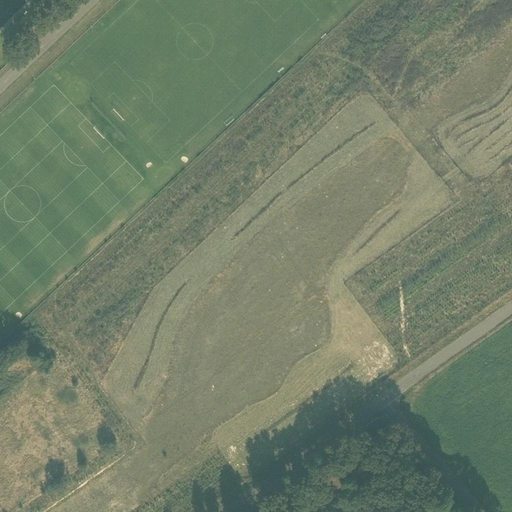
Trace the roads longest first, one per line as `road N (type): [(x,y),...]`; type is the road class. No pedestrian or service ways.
road 1 (unclassified): [(228,511),(384,400)]
road 2 (unclassified): [(384,400),(511,308)]
road 3 (unclassified): [(481,511),(384,400)]
road 4 (unclassified): [(89,0),(0,86)]
